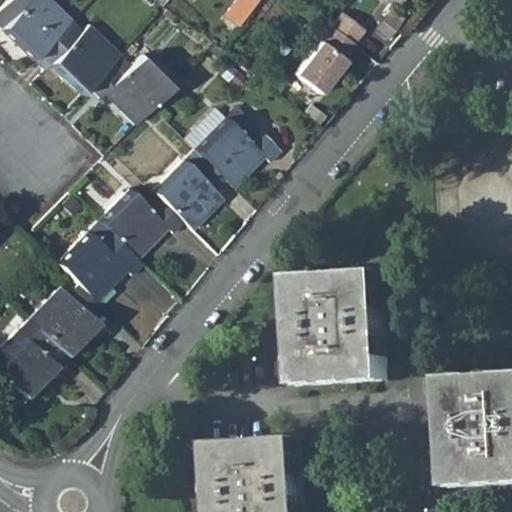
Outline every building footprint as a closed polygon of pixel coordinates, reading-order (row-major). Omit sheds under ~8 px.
[(0,26),(15,40),(19,37),(35,52),(63,23),(40,0),(26,0),(23,4),(19,0),(3,0),(0,3),(0,26)] [(64,76),(68,72),(84,88),(112,60),(81,28),(74,34),(63,23),(35,52),(29,58),(40,68),(48,61),(64,76)] [(327,26),(290,73),(316,93),(341,60),(340,60),(351,45),(327,26)] [(117,107),(121,103),(136,119),(148,107),(166,88),(136,57),(123,71),(112,60),(84,88),(95,99),(101,93),(117,107)] [(202,158),(225,180),(227,182),(243,165),(248,169),(267,149),(274,155),(285,144),(242,107),(229,123),(217,113),(187,144),(202,158)] [(202,158),(188,171),(178,163),(151,192),(188,227),(200,214),(206,219),(224,201),(214,191),(225,180),(202,158)] [(181,225),(186,229),(188,227),(151,192),(139,180),(99,226),(104,231),(128,253),(141,239),(145,242),(160,226),(171,235),(181,225)] [(69,196),(58,208),(66,216),(77,205),(69,196)] [(97,224),(57,268),(73,283),(73,284),(87,297),(99,283),(104,287),(120,270),(128,277),(139,265),(140,263),(128,253),(104,231),(99,226),(97,224)] [(390,382),(383,272),(293,278),(299,389),(390,382)] [(62,295),(58,290),(27,321),(60,353),(75,339),(82,345),(98,329),(87,318),(97,307),(87,297),(73,284),(62,295)] [(30,380),(36,385),(64,356),(60,353),(27,321),(0,349),(0,383),(14,396),(30,380)] [(511,486),(511,374),(447,379),(453,489),(511,486)] [(307,511),(303,439),(212,444),(216,511),(307,511)]
